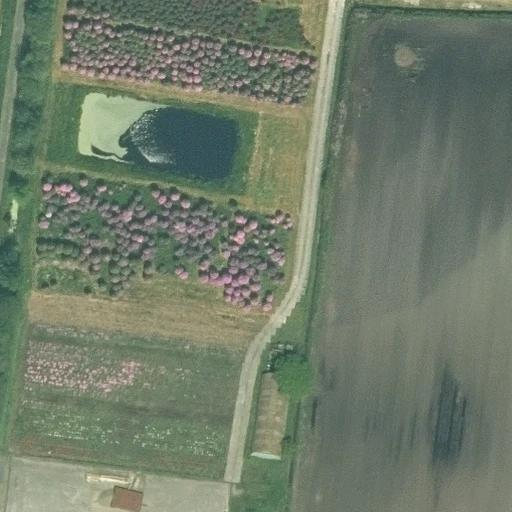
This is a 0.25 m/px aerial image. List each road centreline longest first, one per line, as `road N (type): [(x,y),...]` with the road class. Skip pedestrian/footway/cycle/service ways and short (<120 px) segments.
road 1 (track): [(0,470),(228,498),(249,368),(293,295),(300,268),(336,0)]
road 2 (unclassified): [(22,0),(0,168)]
